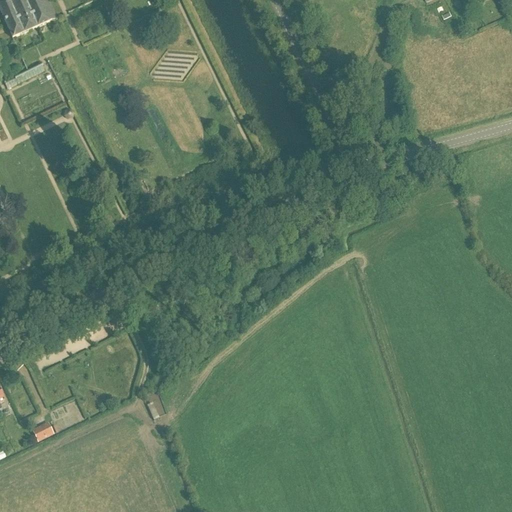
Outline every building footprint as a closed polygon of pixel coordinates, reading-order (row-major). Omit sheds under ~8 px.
[(7,0),(0,3),(0,12),(12,40),(57,20),(48,0),(7,0)] [(14,78),(18,85),(45,72),(41,65),(14,78)] [(76,116),(70,121),(74,126),(80,122),(76,116)] [(364,200),(367,206),(377,201),(375,196),(364,200)] [(114,333),(122,330),(120,324),(112,327),(114,333)] [(33,434),(38,444),(54,436),(49,426),(33,434)] [(0,454),(0,464),(10,460),(6,452),(0,454)]
